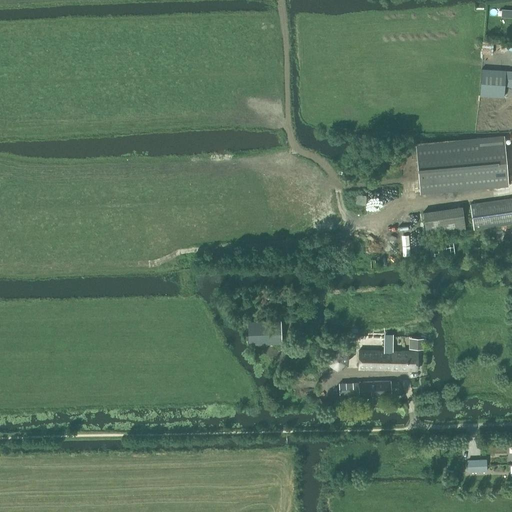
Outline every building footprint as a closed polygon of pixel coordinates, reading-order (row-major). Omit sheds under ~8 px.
[(505,86),(511,86),(511,71),(482,69),(480,95),(504,97),(505,86)] [(420,194),(509,185),(504,135),(415,144),(420,194)] [(376,151),(368,152),(369,162),(378,161),(376,151)] [(511,224),(511,197),(470,204),(473,230),(511,224)] [(426,237),(466,231),(463,206),(423,212),(426,237)] [(492,254),(488,254),(488,247),(470,248),(470,255),(469,255),(469,261),(492,261),(492,254)] [(282,344),(282,321),(248,322),(249,345),(282,344)] [(417,370),(417,351),(392,351),(392,337),(383,337),(383,351),(359,350),(359,369),(417,370)] [(409,338),(409,349),(426,349),(426,338),(409,338)] [(348,364),(349,352),(339,346),(329,351),(328,362),(338,369),(348,364)] [(390,381),(360,383),(360,396),(390,394),(390,381)]
